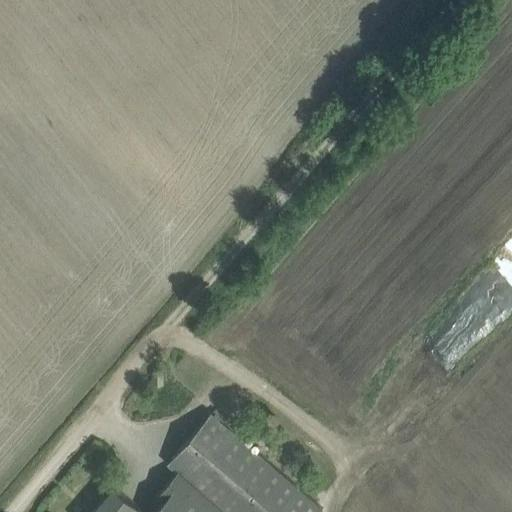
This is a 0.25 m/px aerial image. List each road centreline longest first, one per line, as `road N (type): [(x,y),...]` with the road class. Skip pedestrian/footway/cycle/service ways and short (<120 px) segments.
road 1 (track): [(96,412),(454,0)]
road 2 (track): [(511,296),(327,511)]
road 3 (unclassified): [(12,511),(96,412)]
